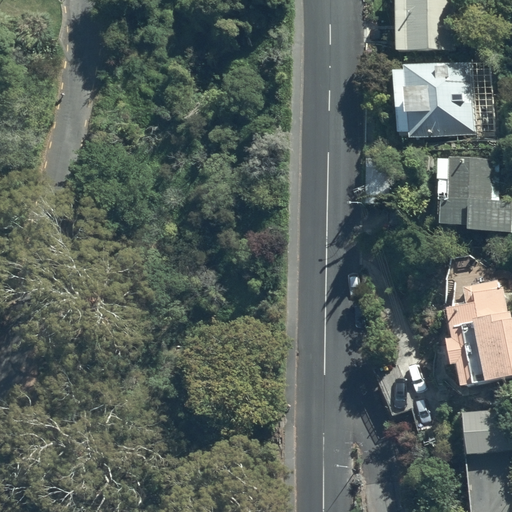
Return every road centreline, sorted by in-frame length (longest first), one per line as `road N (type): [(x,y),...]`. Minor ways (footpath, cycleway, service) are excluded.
road 1 (secondary): [(325,322),(331,0)]
road 2 (residential): [(386,511),(375,457),(325,322)]
road 3 (secondary): [(325,511),(325,322)]
